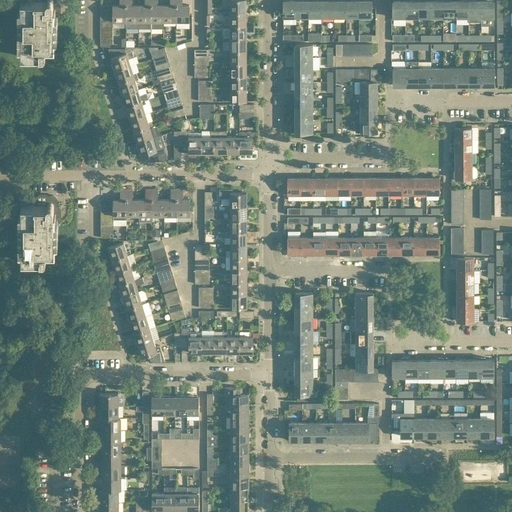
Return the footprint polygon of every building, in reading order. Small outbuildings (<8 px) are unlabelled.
[(21,15),(21,56),(25,56),(42,56),(43,56),(44,56),(44,55),(45,55),(45,54),(45,53),(46,53),(46,48),(54,48),(55,48),(55,14),(55,13),(55,9),(61,9),(61,5),(61,4),(61,3),(60,3),(60,2),(59,2),(59,1),(58,1),(57,1),(53,1),(53,0),(35,0),(21,1),(21,15)] [(113,11),(113,18),(113,21),(126,21),(125,0),(119,0),(120,5),(113,5),(113,11)] [(131,0),(125,0),(126,21),(126,28),(138,28),(138,21),(138,5),(132,5),(131,0)] [(145,0),(145,5),(138,5),(138,21),(138,28),(151,28),(151,27),(151,21),(151,0),(145,0)] [(151,0),(151,21),(151,27),(164,27),(164,21),(164,4),(157,4),(157,0),(151,0)] [(164,4),(164,21),(176,21),(176,0),(170,0),(170,4),(164,4)] [(176,0),(176,21),(189,21),(189,4),(182,4),(182,0),(176,0)] [(230,3),(230,11),(246,11),(245,0),(224,0),(224,3),(230,3)] [(283,0),(283,17),(296,17),(296,0),(283,0)] [(308,0),(296,0),(296,17),(309,17),(308,0)] [(321,0),(308,0),(309,17),(321,17),(321,0)] [(333,0),(321,0),(321,17),(334,17),(333,0)] [(346,0),(333,0),(334,17),(346,17),(346,0)] [(358,0),(346,0),(346,17),(359,17),(358,0)] [(371,0),(358,0),(359,17),(372,17),(371,0)] [(406,17),(405,0),(392,0),(393,17),(406,17)] [(405,0),(406,17),(418,17),(418,0),(405,0)] [(418,0),(418,17),(431,17),(430,0),(418,0)] [(430,0),(431,17),(444,17),(443,0),(430,0)] [(443,0),(444,17),(456,17),(456,0),(443,0)] [(456,0),(456,17),(469,17),(468,0),(456,0)] [(468,0),(469,17),(469,22),(482,22),(481,0),(468,0)] [(481,0),(482,22),(481,25),(494,25),(494,17),(494,0),(481,0)] [(223,11),(223,15),(230,15),(230,24),(246,24),(246,11),(230,11),(227,11),(223,11)] [(223,24),(223,28),(230,28),(230,36),(246,36),(246,24),(230,24),(227,24),(223,24)] [(223,37),(223,41),(230,41),(230,49),(246,49),(246,36),(230,36),(230,37),(227,37),(223,37)] [(295,43),(295,56),(313,56),(313,43),(295,43)] [(125,47),(108,47),(111,57),(113,62),(111,62),(113,70),(130,64),(130,65),(138,62),(137,56),(134,57),(132,51),(130,51),(127,52),(126,52),(125,47)] [(151,51),(153,58),(167,54),(165,47),(151,51)] [(230,53),(230,62),(246,62),(246,49),(230,49),(230,50),(227,50),(227,53),(230,53)] [(167,54),(153,58),(155,65),(169,60),(167,54)] [(313,56),(295,56),(295,69),(313,69),(319,69),(319,56),(313,56)] [(419,60),(406,60),(406,67),(406,86),(411,86),(411,85),(419,85),(419,67),(419,60)] [(230,66),(230,75),(246,75),(246,62),(230,62),(227,62),(227,66),(230,66)] [(117,76),(119,81),(137,75),(136,72),(133,73),(130,64),(113,70),(116,77),(117,76)] [(156,69),(158,76),(172,71),(170,65),(156,69)] [(406,86),(406,67),(393,67),(393,85),(402,85),(402,86),(406,86)] [(431,67),(419,67),(419,85),(427,85),(427,86),(432,86),(431,67)] [(444,67),(431,67),(432,86),(436,86),(436,85),(444,85),(444,67)] [(457,67),(444,67),(444,85),(452,85),(452,86),(457,86),(457,67)] [(469,67),(457,67),(457,86),(461,86),(461,85),(469,85),(469,67)] [(482,67),(469,67),(469,85),(477,85),(477,86),(482,86),(482,67)] [(494,67),(482,67),(482,86),(487,86),(487,85),(495,85),(494,67)] [(156,69),(150,71),(154,84),(160,82),(158,76),(156,69)] [(295,69),(295,82),(313,81),(313,69),(295,69)] [(172,71),(158,76),(160,82),(174,78),(172,71)] [(119,87),(121,94),(138,89),(135,80),(138,79),(137,75),(119,81),(120,86),(119,87)] [(230,78),(230,87),(246,87),(246,75),(230,75),(227,75),(227,78),(230,78)] [(161,85),(163,92),(178,88),(176,81),(161,85)] [(295,82),(296,94),(313,94),(313,81),(295,82)] [(361,81),(361,94),(378,94),(378,81),(371,81),(366,81),(361,81)] [(138,89),(121,94),(123,101),(125,100),(126,105),(141,101),(145,99),(148,98),(147,93),(145,87),(138,89)] [(224,87),(224,92),(230,92),(230,93),(230,100),(236,100),(246,100),(246,87),(230,87),(224,87)] [(163,92),(165,99),(180,95),(178,88),(163,92)] [(296,94),(296,107),(313,107),(313,94),(296,94)] [(361,94),(361,107),(378,107),(378,94),(361,94)] [(180,95),(165,99),(168,106),(182,102),(180,95)] [(141,101),(126,105),(128,110),(126,111),(128,118),(145,113),(142,104),(146,103),(145,99),(141,101)] [(186,114),(184,107),(169,112),(171,119),(186,114)] [(296,107),(296,119),(313,119),(313,107),(296,107)] [(361,107),(361,119),(377,119),(378,107),(361,107)] [(132,125),(134,130),(152,124),(151,120),(148,122),(145,113),(128,118),(131,125),(132,125)] [(313,119),(296,119),(296,132),(313,132),(313,119)] [(356,119),(356,132),(361,132),(377,132),(378,119),(361,119),(356,119)] [(152,124),(134,130),(135,135),(134,135),(135,140),(136,142),(152,137),(150,128),(153,127),(152,124)] [(455,127),(455,140),(472,140),(472,127),(455,127)] [(202,130),(202,133),(202,140),(202,152),(214,152),(214,130),(202,130)] [(227,130),(214,130),(214,152),(227,152),(227,140),(227,136),(227,130)] [(181,152),(202,152),(202,140),(202,133),(198,133),(198,136),(189,136),(189,131),(181,131),(181,145),(181,152)] [(240,131),(239,133),(240,140),(240,152),(253,152),(253,137),(258,137),(258,131),(240,131)] [(236,136),(227,136),(227,140),(227,152),(240,152),(240,140),(239,133),(236,133),(236,136)] [(152,137),(136,142),(138,149),(140,149),(141,154),(147,153),(149,160),(157,160),(168,160),(164,147),(163,147),(161,148),(160,148),(160,147),(159,145),(156,136),(156,135),(156,136),(152,137)] [(455,140),(455,152),(472,152),(472,140),(455,140)] [(455,152),(455,165),(472,165),(472,152),(455,152)] [(472,165),(455,165),(455,178),(472,178),(472,165)] [(288,188),(284,188),(284,194),(288,194),(301,194),(301,177),(288,177),(288,188)] [(313,177),(301,177),(301,194),(313,194),(313,177)] [(326,177),(313,177),(313,194),(326,194),(326,177)] [(338,177),(326,177),(326,194),(338,194),(338,177)] [(351,177),(338,177),(338,194),(351,194),(351,177)] [(364,177),(351,177),(351,194),(364,194),(364,177)] [(376,177),(364,177),(364,194),(376,194),(376,177)] [(389,177),(376,177),(376,194),(389,194),(389,177)] [(401,177),(389,177),(389,194),(401,194),(401,177)] [(414,177),(401,177),(401,194),(414,194),(414,177)] [(427,177),(414,177),(414,194),(427,194),(427,177)] [(439,177),(427,177),(427,194),(439,194),(439,177)] [(120,199),(111,199),(111,206),(113,206),(113,212),(113,215),(113,218),(113,219),(126,219),(126,215),(127,215),(126,188),(120,188),(120,199)] [(132,188),(126,188),(127,215),(139,215),(139,199),(133,199),(132,188)] [(146,199),(139,199),(139,215),(139,221),(152,221),(152,215),(152,188),(146,188),(146,199)] [(158,188),(152,188),(152,215),(164,215),(164,199),(158,199),(158,188)] [(171,199),(164,199),(164,215),(164,221),(177,221),(177,215),(177,188),(171,188),(171,199)] [(183,188),(177,188),(177,215),(190,215),(190,199),(183,199),(183,188)] [(231,196),(231,205),(247,205),(247,192),(232,192),(232,188),(219,188),(219,196),(231,196)] [(36,205),(21,205),(21,260),(43,260),(44,260),(45,260),(45,259),(46,259),(46,258),(46,257),(46,253),(56,253),(55,214),(61,214),(61,209),(61,208),(61,207),(60,206),(59,206),(58,206),(54,206),(54,205),(54,204),(53,203),(53,202),(52,202),(52,201),(51,201),(51,195),(39,195),(38,195),(37,195),(37,196),(36,196),(36,197),(36,198),(36,205)] [(205,205),(205,208),(205,218),(210,218),(214,218),(214,205),(212,205),(205,205)] [(231,205),(226,205),(226,211),(231,211),(231,218),(247,218),(247,205),(231,205)] [(231,221),(231,230),(247,230),(247,218),(231,218),(227,218),(227,221),(231,221)] [(389,229),(376,229),(376,230),(376,235),(376,236),(376,253),(389,253),(389,236),(389,235),(389,230),(389,229)] [(224,230),(224,237),(228,237),(231,237),(231,241),(231,242),(231,243),(247,243),(247,230),(231,230),(227,230),(224,230)] [(301,254),(301,236),(288,237),(288,254),(301,254)] [(313,236),(301,236),(301,254),(313,253),(313,236)] [(326,236),(313,236),(313,253),(326,253),(326,236)] [(338,236),(326,236),(326,253),(339,253),(338,236)] [(351,236),(338,236),(339,253),(351,253),(351,236)] [(364,236),(351,236),(351,253),(364,253),(364,236)] [(376,236),(364,236),(364,253),(376,253),(376,236)] [(401,236),(389,236),(389,253),(402,253),(401,236)] [(414,236),(401,236),(402,253),(414,253),(414,236)] [(427,236),(414,236),(414,253),(427,253),(427,236)] [(439,236),(427,236),(427,253),(440,253),(439,236)] [(148,243),(150,249),(164,245),(162,238),(148,243)] [(110,254),(112,259),(131,253),(129,249),(126,250),(123,242),(108,246),(108,247),(107,247),(109,254),(110,254)] [(231,249),(231,256),(247,256),(247,243),(227,243),(226,243),(226,249),(231,249)] [(150,249),(152,256),(166,252),(164,245),(150,249)] [(166,252),(152,256),(154,263),(168,258),(166,252)] [(131,253),(112,259),(113,264),(112,264),(114,271),(137,264),(133,253),(131,254),(131,253)] [(231,259),(231,268),(247,268),(247,256),(231,256),(227,256),(227,259),(231,259)] [(457,256),(457,269),(474,269),(474,256),(464,256),(457,256)] [(155,265),(157,271),(171,267),(169,260),(155,265)] [(118,278),(119,283),(138,277),(141,276),(137,264),(114,271),(116,278),(118,278)] [(157,271),(159,278),(173,274),(171,267),(157,271)] [(231,272),(231,281),(247,281),(247,268),(231,268),(227,268),(227,272),(231,272)] [(457,269),(457,282),(474,282),(474,269),(457,269)] [(159,278),(161,285),(175,280),(173,274),(159,278)] [(121,288),(119,288),(121,296),(138,290),(136,284),(144,282),(142,276),(141,276),(138,277),(119,283),(121,288)] [(175,280),(161,285),(163,291),(177,287),(175,280)] [(231,284),(231,294),(247,294),(247,281),(231,281),(227,281),(227,284),(231,284)] [(457,282),(457,295),(474,294),(474,282),(457,282)] [(164,293),(166,300),(180,296),(178,289),(164,293)] [(125,302),(127,307),(145,302),(144,298),(141,299),(138,290),(121,296),(124,303),(125,302)] [(294,300),(294,305),(313,305),(313,292),(295,292),(295,300),(294,300)] [(355,292),(355,304),(373,304),(373,292),(355,292)] [(247,294),(231,294),(227,294),(227,297),(231,297),(231,307),(247,307),(247,294)] [(457,295),(457,307),(474,307),(474,294),(457,295)] [(166,300),(168,307),(182,302),(180,296),(166,300)] [(127,313),(129,320),(151,313),(152,313),(148,301),(145,302),(127,307),(128,312),(127,313)] [(168,307),(170,313),(184,309),(182,302),(168,307)] [(355,304),(355,317),(373,317),(373,304),(355,304)] [(295,309),(295,317),(313,317),(313,305),(294,305),(294,309),(295,309)] [(457,320),(474,320),(474,307),(457,307),(457,320)] [(184,309),(170,313),(172,320),(186,316),(184,309)] [(133,326),(134,331),(153,326),(155,325),(151,313),(129,320),(131,327),(133,326)] [(294,325),(294,330),(313,330),(313,317),(295,317),(295,325),(294,325)] [(355,317),(356,330),(373,330),(373,317),(355,317)] [(134,337),(136,344),(153,339),(150,330),(154,329),(153,326),(134,331),(136,336),(134,337)] [(181,332),(181,347),(189,347),(189,352),(202,352),(202,336),(202,333),(202,331),(190,331),(190,327),(181,327),(181,332)] [(295,335),(295,342),(313,342),(313,330),(294,330),(294,335),(295,335)] [(356,330),(351,330),(351,342),(356,342),(373,342),(373,330),(356,330)] [(215,336),(215,352),(215,354),(221,354),(221,352),(227,352),(227,336),(227,333),(227,331),(223,331),(224,333),(224,336),(215,336)] [(227,336),(227,352),(228,352),(228,354),(234,354),(234,352),(240,352),(240,333),(240,332),(240,331),(235,331),(235,336),(227,336)] [(249,331),(240,331),(240,332),(240,333),(240,352),(253,352),(253,336),(252,336),(252,333),(252,332),(249,332),(249,331)] [(211,336),(202,336),(202,352),(215,352),(215,336),(215,332),(211,332),(211,336)] [(153,339),(136,344),(138,351),(140,351),(141,356),(148,354),(150,360),(163,361),(165,361),(160,345),(159,345),(155,345),(153,339)] [(294,350),(294,355),(313,355),(313,342),(295,342),(295,350),(294,350)] [(356,342),(356,355),(373,355),(373,342),(356,342)] [(295,360),(295,368),(313,368),(313,355),(294,355),(294,360),(295,360)] [(366,368),(372,368),(373,368),(373,355),(356,355),(356,368),(360,368),(366,368)] [(392,376),(405,376),(405,357),(401,357),(401,358),(392,358),(392,376)] [(405,376),(418,376),(418,358),(410,358),(410,357),(405,357),(405,376)] [(431,376),(443,376),(443,357),(439,357),(439,358),(431,358),(431,376)] [(443,376),(456,376),(456,358),(448,358),(448,357),(443,357),(443,376)] [(468,376),(481,376),(481,357),(476,357),(476,358),(468,358),(468,376)] [(481,357),(481,376),(494,376),(494,358),(486,358),(486,357),(481,357)] [(418,376),(431,376),(431,358),(418,358),(418,376)] [(456,376),(468,376),(468,358),(456,358),(456,376)] [(294,376),(294,380),(313,380),(313,368),(295,368),(295,376),(294,376)] [(335,368),(335,380),(348,380),(348,368),(335,368)] [(294,380),(294,385),(295,385),(295,393),(297,393),(297,400),(311,400),(313,400),(313,394),(313,380),(294,380)] [(225,386),(225,393),(231,393),(231,405),(248,405),(248,400),(249,399),(249,392),(242,392),(242,387),(242,386),(240,386),(231,386),(225,386)] [(100,399),(100,405),(118,405),(118,392),(100,392),(100,394),(99,395),(99,398),(100,399)] [(157,396),(152,396),(152,406),(152,413),(152,419),(163,419),(163,413),(163,395),(157,395),(157,396)] [(163,413),(175,413),(175,396),(170,396),(170,395),(163,395),(163,413)] [(175,413),(187,413),(187,395),(180,395),(180,396),(175,396),(175,413)] [(187,395),(187,413),(199,413),(199,396),(194,396),(194,395),(187,395)] [(368,422),(355,422),(355,440),(368,440),(376,440),(378,440),(378,422),(379,422),(379,402),(373,402),(373,416),(371,416),(371,422),(368,422)] [(100,411),(100,417),(118,417),(118,405),(100,405),(100,406),(99,407),(99,410),(100,411)] [(231,405),(231,416),(249,417),(249,409),(248,409),(248,405),(231,405)] [(414,412),(392,412),(392,429),(401,429),(401,436),(414,436),(414,418),(414,412)] [(494,412),(480,412),(480,418),(480,435),(494,435),(494,425),(494,418),(494,412)] [(449,418),(441,418),(441,436),(454,435),(454,418),(454,414),(449,414),(449,418)] [(231,416),(231,428),(248,428),(248,423),(249,423),(249,417),(231,416)] [(102,427),(102,429),(121,429),(121,417),(118,417),(100,417),(102,417),(102,422),(101,423),(101,426),(102,427)] [(427,418),(414,418),(414,436),(427,436),(427,418)] [(441,418),(427,418),(427,436),(441,436),(441,418)] [(467,418),(454,418),(454,435),(467,435),(467,418)] [(480,418),(467,418),(467,435),(480,435),(480,418)] [(302,440),(302,422),(289,422),(289,440),(302,440)] [(315,422),(302,422),(302,440),(315,440),(315,422)] [(329,422),(315,422),(315,440),(329,440),(329,422)] [(342,422),(329,422),(329,440),(342,440),(342,422)] [(355,422),(342,422),(342,440),(355,440),(355,422)] [(193,432),(187,432),(187,438),(193,437),(199,438),(199,428),(193,428),(193,432)] [(231,428),(231,440),(249,440),(249,433),(248,433),(248,428),(231,428)] [(102,439),(103,441),(121,440),(121,429),(102,429),(102,434),(101,435),(101,438),(102,439)] [(152,441),(152,444),(162,444),(162,438),(164,438),(164,437),(164,432),(161,432),(158,432),(158,438),(152,438),(152,441)] [(103,451),(103,453),(121,452),(121,440),(103,441),(103,446),(101,447),(101,450),(103,451)] [(231,440),(231,451),(248,452),(248,446),(249,446),(249,440),(231,440)] [(231,451),(231,463),(249,463),(249,456),(248,456),(248,452),(231,451)] [(121,452),(103,453),(103,454),(101,455),(101,458),(103,459),(103,465),(121,465),(121,452)] [(158,473),(164,473),(164,468),(162,468),(162,462),(152,462),(152,468),(158,468),(158,473)] [(231,463),(231,475),(248,475),(248,470),(249,469),(249,463),(231,463)] [(127,477),(127,465),(121,465),(103,465),(103,466),(101,467),(101,470),(103,471),(103,477),(121,477),(127,477)] [(164,468),(164,473),(170,473),(170,478),(170,479),(176,479),(176,478),(176,468),(164,468)] [(187,468),(187,473),(193,473),(193,478),(199,478),(199,468),(187,468)] [(231,475),(231,487),(249,487),(249,480),(248,479),(248,475),(231,475)] [(103,478),(101,479),(101,482),(103,484),(103,488),(103,489),(110,489),(118,489),(121,489),(127,489),(127,477),(121,477),(103,477),(103,478)] [(171,509),(175,509),(176,487),(164,487),(164,492),(164,510),(171,510),(171,509)] [(181,510),(187,510),(187,487),(176,487),(175,509),(181,509),(181,510)] [(187,487),(187,510),(194,510),(194,509),(199,509),(199,487),(187,487)] [(231,487),(231,498),(248,498),(248,493),(249,493),(249,487),(231,487)] [(100,494),(99,495),(99,498),(100,499),(100,501),(118,501),(118,489),(110,489),(103,489),(100,489),(100,494)] [(157,510),(164,510),(164,492),(152,492),(152,510),(157,509),(157,510)] [(227,510),(225,511),(243,511),(243,510),(249,510),(249,503),(248,503),(248,498),(231,498),(231,509),(228,509),(227,510)] [(118,511),(118,501),(100,501),(100,506),(99,507),(99,510),(100,511),(118,511)]
